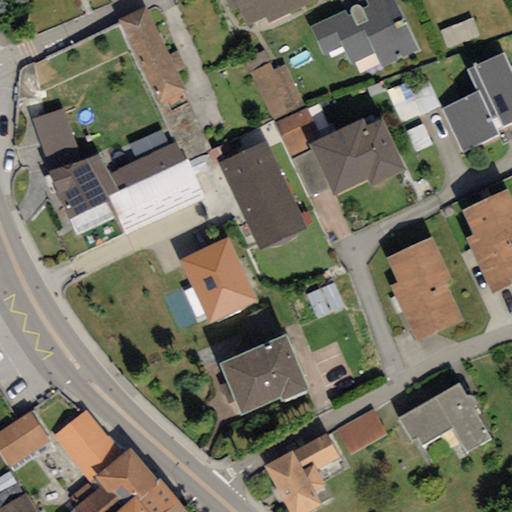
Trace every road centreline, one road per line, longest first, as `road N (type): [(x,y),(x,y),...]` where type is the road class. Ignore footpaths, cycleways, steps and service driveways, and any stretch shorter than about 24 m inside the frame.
road 1 (residential): [(211,494),(439,361),(511,334)]
road 2 (secondary): [(211,494),(81,372),(8,249)]
road 3 (residential): [(0,64),(144,0)]
